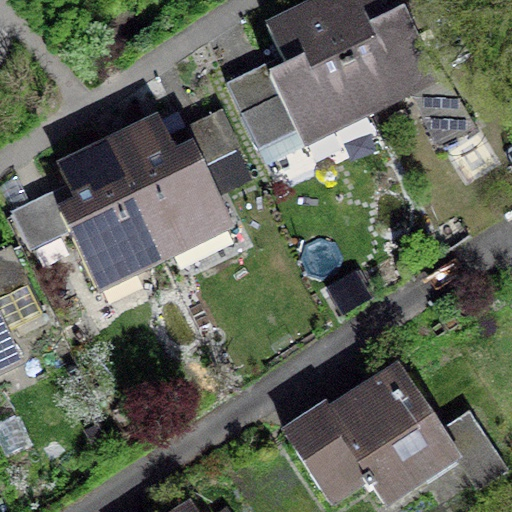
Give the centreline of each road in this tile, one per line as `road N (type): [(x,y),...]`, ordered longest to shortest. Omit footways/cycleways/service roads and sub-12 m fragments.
road 1 (residential): [(118,511),(511,264)]
road 2 (residential): [(0,183),(270,0)]
